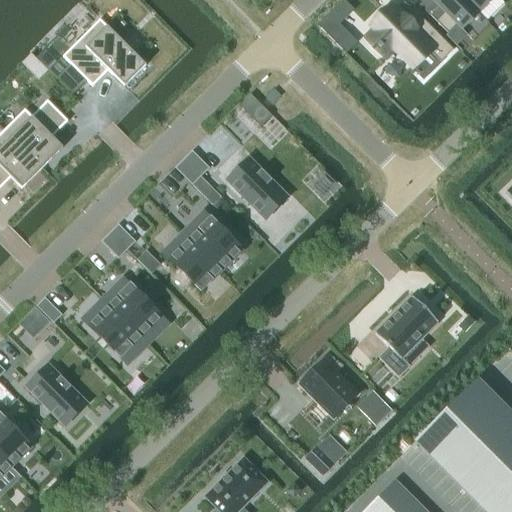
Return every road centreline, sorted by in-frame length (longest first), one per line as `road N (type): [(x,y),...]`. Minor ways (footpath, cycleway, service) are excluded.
road 1 (unclassified): [(86,511),(409,189)]
road 2 (residential): [(0,309),(267,42)]
road 3 (residential): [(267,42),(409,189)]
road 4 (unclassified): [(409,189),(511,89)]
